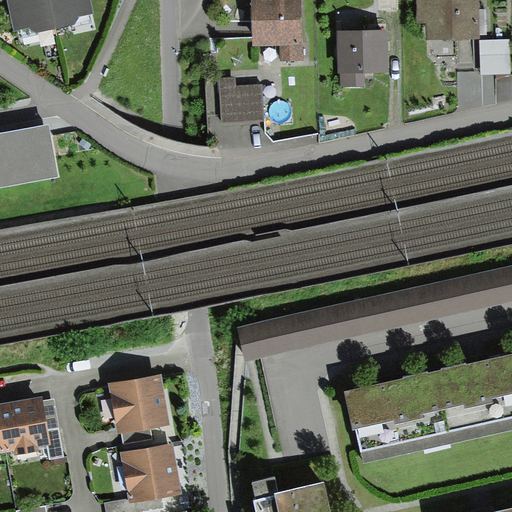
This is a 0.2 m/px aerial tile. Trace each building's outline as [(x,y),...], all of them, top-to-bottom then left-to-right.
[(55,32),(48,0),(6,0),(14,34),(29,31),(36,36),(55,32)] [(48,0),(55,32),(74,28),(79,19),(94,16),(90,0),(48,0)] [(254,0),(256,45),(302,44),(300,0),(254,0)] [(412,0),(413,37),(478,36),(477,0),(412,0)] [(388,32),(337,34),(338,75),(390,73),(388,32)] [(511,75),(511,40),(484,41),(486,77),(511,75)] [(222,126),(265,123),(263,86),(237,87),(236,79),(219,80),(222,126)] [(50,126),(0,135),(0,191),(60,180),(50,126)] [(511,264),(237,326),(245,362),(511,301),(511,264)] [(511,354),(501,357),(511,410),(511,354)] [(511,410),(501,357),(422,374),(439,445),(511,428),(511,410)] [(422,374),(344,392),(352,430),(357,429),(365,462),(439,445),(422,374)] [(152,375),(105,382),(111,425),(158,418),(152,375)] [(0,401),(0,438),(2,454),(48,446),(40,395),(0,401)] [(161,441),(115,448),(122,493),(169,485),(161,441)] [(253,501),(256,511),(328,511),(322,485),(279,496),(275,479),(252,484),(256,500),(253,501)]
